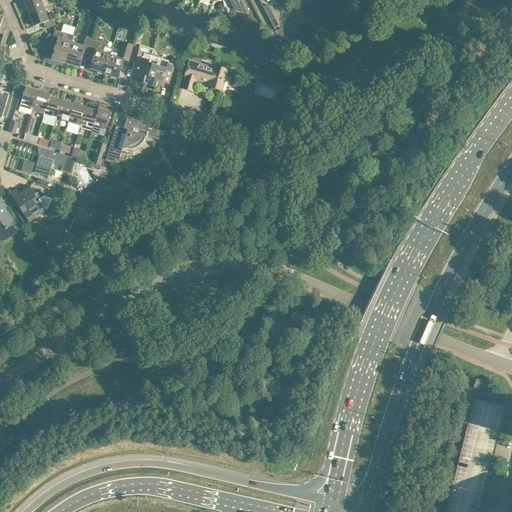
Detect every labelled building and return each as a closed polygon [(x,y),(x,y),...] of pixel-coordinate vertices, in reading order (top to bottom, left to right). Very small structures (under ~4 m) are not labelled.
[(23,0),(29,13),(44,7),(41,0),(23,0)] [(231,9),(247,14),(249,11),(242,0),(224,0),(224,2),(225,7),(229,5),(231,9)] [(268,5),(263,7),(269,20),(274,18),(268,5)] [(43,23),(45,28),(56,25),(52,15),(47,17),(44,7),(29,13),(34,26),(43,23)] [(61,29),(64,21),(61,21),(55,27),(61,29)] [(63,24),(62,31),(73,33),(75,26),(63,24)] [(94,39),(89,54),(94,56),(93,61),(91,69),(104,73),(105,73),(110,55),(112,50),(104,47),(105,43),(102,42),(98,28),(94,39)] [(53,58),(66,62),(72,43),(74,35),(66,33),(56,30),(53,33),(50,43),(57,45),(53,58)] [(83,47),(72,43),(66,62),(79,66),(83,53),(89,54),(94,39),(86,37),(83,47)] [(104,74),(118,78),(123,60),(129,62),(129,60),(133,48),(134,45),(122,42),(118,58),(110,55),(105,73),(104,73),(104,74)] [(133,48),(129,60),(135,62),(131,76),(144,80),(152,56),(154,49),(140,45),(139,49),(133,48)] [(190,49),(188,57),(195,59),(197,51),(190,49)] [(169,61),(152,56),(144,80),(143,83),(156,86),(158,79),(163,80),(162,82),(169,84),(175,65),(168,63),(169,61)] [(209,86),(222,90),(228,70),(215,66),(214,68),(190,61),(185,76),(182,88),(193,91),(197,80),(209,84),(209,86)] [(38,90),(26,87),(22,99),(20,107),(32,111),(38,90)] [(0,117),(2,118),(9,93),(0,90),(0,117)] [(50,96),(51,94),(38,90),(32,111),(44,114),(43,117),(44,117),(46,109),(46,106),(47,107),(50,96)] [(56,121),(56,120),(62,100),(50,96),(47,107),(46,106),(46,109),(44,117),(56,121)] [(68,122),(70,116),(74,103),(62,100),(56,120),(61,122),(61,120),(68,122)] [(80,128),(80,127),(86,107),(74,103),(70,116),(68,122),(68,125),(80,128)] [(86,107),(80,127),(92,131),(98,111),(97,110),(86,107)] [(98,111),(92,131),(100,133),(101,131),(105,132),(106,129),(111,112),(98,108),(97,110),(98,111)] [(116,126),(106,160),(126,166),(129,157),(131,157),(132,157),(131,149),(134,148),(137,147),(139,146),(142,144),(144,142),(145,139),(147,136),(154,138),(187,148),(191,136),(131,118),(129,126),(125,125),(124,128),(116,126)] [(8,132),(15,134),(19,123),(12,120),(8,132)] [(38,138),(36,143),(47,147),(47,146),(49,141),(38,138)] [(52,140),(50,147),(60,150),(62,143),(61,143),(55,141),(52,140)] [(63,145),(61,151),(69,154),(71,147),(63,145)] [(75,158),(72,157),(59,153),(38,147),(41,148),(37,163),(25,160),(21,171),(34,175),(35,173),(49,177),(53,164),(62,167),(61,171),(72,174),(77,158),(75,158)] [(75,158),(77,158),(83,160),(84,158),(86,152),(78,149),(75,158)] [(97,150),(95,159),(101,161),(102,158),(104,152),(97,150)] [(106,160),(102,158),(101,161),(99,166),(111,169),(112,164),(105,162),(106,160)] [(35,194),(30,186),(19,193),(16,189),(10,193),(29,221),(48,209),(53,199),(45,195),(41,198),(37,192),(35,194)] [(0,231),(5,228),(6,229),(14,223),(4,208),(6,207),(0,198),(0,197),(0,231)] [(81,235),(87,224),(75,218),(69,229),(81,235)] [(484,398),(485,397),(490,384),(477,379),(472,391),(471,392),(484,398)] [(482,511),(505,404),(472,397),(449,511),(482,511)]
